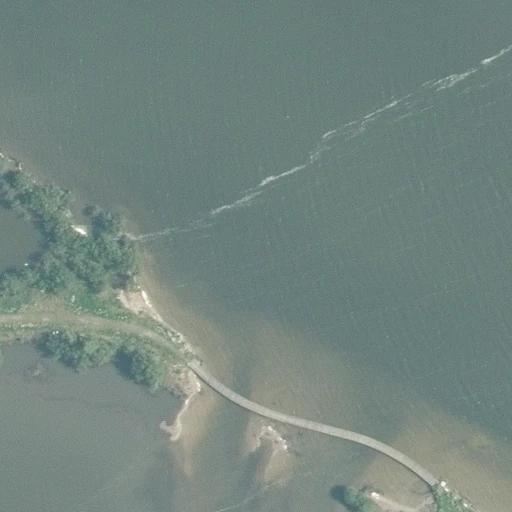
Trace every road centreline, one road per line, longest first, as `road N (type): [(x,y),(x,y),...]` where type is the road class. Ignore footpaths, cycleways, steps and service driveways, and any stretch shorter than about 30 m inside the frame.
road 1 (track): [(457,511),(351,426),(229,390),(157,343)]
road 2 (track): [(0,295),(94,304),(125,315),(157,343)]
